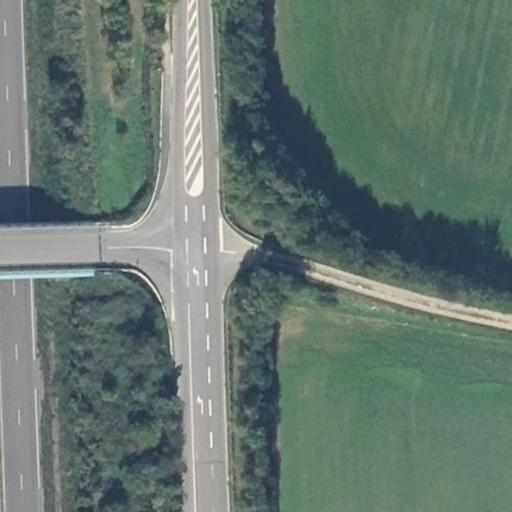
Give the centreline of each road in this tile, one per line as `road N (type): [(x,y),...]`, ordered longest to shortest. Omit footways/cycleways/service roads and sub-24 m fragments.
road 1 (trunk): [(22,511),(2,0)]
road 2 (track): [(511,319),(249,252),(203,248)]
road 3 (tertiary): [(203,248),(210,511)]
road 4 (tertiary): [(196,0),(203,248)]
road 5 (unclassified): [(203,248),(0,253)]
